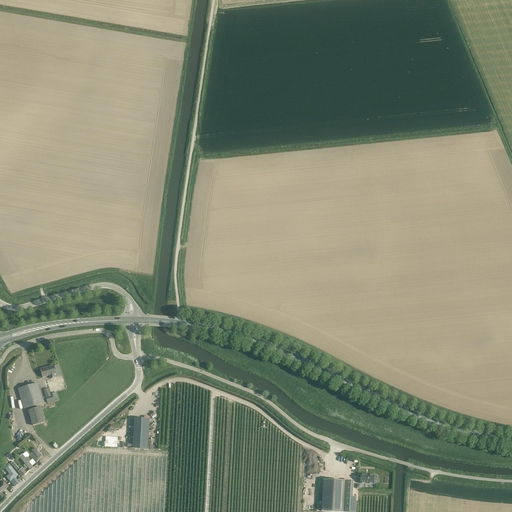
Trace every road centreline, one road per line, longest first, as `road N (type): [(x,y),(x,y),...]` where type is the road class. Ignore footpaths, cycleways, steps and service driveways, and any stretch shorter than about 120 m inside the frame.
road 1 (unclassified): [(136,356),(249,390),(335,443),(463,477),(511,481)]
road 2 (primary): [(178,323),(259,343),(399,409),(511,443)]
road 3 (unclassified): [(178,323),(175,264),(214,0)]
road 4 (unclassified): [(0,511),(136,385),(136,356)]
road 5 (unclassified): [(128,298),(115,286),(97,285),(31,305),(0,303)]
road 6 (unclassified): [(23,344),(98,331),(120,357),(136,356)]
